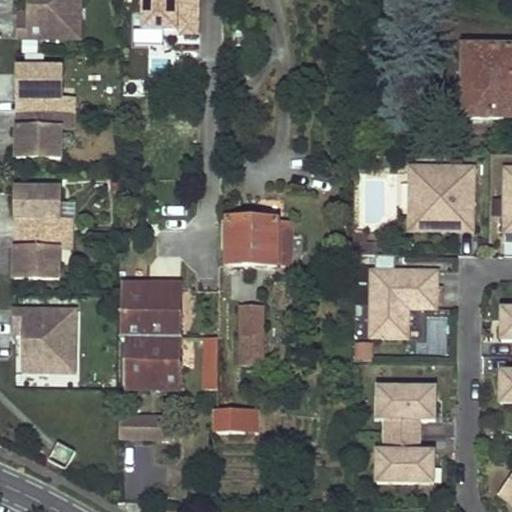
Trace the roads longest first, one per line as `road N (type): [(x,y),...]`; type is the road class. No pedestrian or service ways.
road 1 (unknown): [(214,0),(210,284)]
road 2 (residential): [(511,261),(491,261),(470,279),(468,496),(477,511)]
